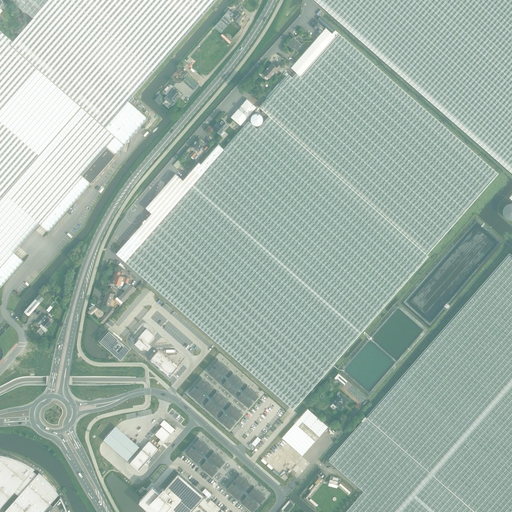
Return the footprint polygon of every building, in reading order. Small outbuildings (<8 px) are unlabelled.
[(11,0),(33,18),(13,42),(0,30),(0,287),(24,261),(14,252),(39,223),(115,136),(105,127),(128,101),(216,0),(11,0)] [(511,0),(314,0),(315,0),(321,5),(444,113),(511,173),(511,193),(509,197),(511,199),(511,0)] [(234,14),(232,17),(238,22),(243,16),(240,13),(241,11),(238,8),(237,10),(238,12),(236,15),(234,14)] [(229,10),(214,27),(221,33),(230,22),(231,21),(229,19),(231,17),(232,17),(234,14),(229,10)] [(325,28),(316,20),(311,26),(320,34),(325,28)] [(289,75),(260,107),(264,110),(262,112),(266,116),(268,114),(270,115),(427,253),(498,174),(338,33),(335,30),(332,33),(325,28),(295,63),(293,65),(290,68),(296,72),(296,73),(293,76),(292,77),(289,75)] [(293,37),(288,43),(287,44),(292,49),(293,48),(296,50),(301,44),(293,37)] [(282,67),(276,62),(273,65),(271,63),(263,73),(266,75),(264,77),(264,78),(266,80),(267,80),(269,78),(277,69),(279,71),(279,70),(282,73),(284,70),(281,67),(282,67)] [(290,68),(287,71),(293,76),(296,73),(290,68)] [(187,75),(183,80),(194,90),(198,85),(187,75)] [(167,95),(164,98),(172,105),(175,102),(181,94),(176,90),(173,93),(171,91),(167,95)] [(247,98),(230,117),(239,124),(240,125),(241,125),(245,120),(256,107),(247,99),(247,98)] [(48,232),(91,183),(104,168),(105,167),(104,167),(108,163),(108,164),(109,163),(108,163),(116,155),(116,154),(148,118),(128,101),(105,127),(115,136),(39,223),(48,232)] [(256,109),(248,117),(257,126),(265,118),(256,109)] [(161,220),(125,262),(204,331),(290,407),(293,409),(331,366),(333,363),(361,331),(389,299),(390,297),(428,254),(427,253),(270,115),(258,129),(248,121),(242,127),(224,149),(218,144),(201,164),(198,162),(183,180),(175,173),(162,188),(156,205),(151,203),(150,202),(146,206),(145,207),(151,213),(152,212),(161,220)] [(228,125),(222,120),(217,125),(216,124),(213,128),(214,129),(213,129),(220,135),(228,125)] [(239,124),(234,130),(237,133),(242,127),(240,125),(239,124)] [(191,146),(198,152),(205,144),(204,143),(204,141),(202,141),(201,140),(201,139),(199,139),(199,138),(196,141),(194,141),(194,143),(191,146)] [(143,223),(116,254),(125,262),(161,220),(152,212),(151,213),(146,219),(144,219),(142,222),(143,223)] [(475,219),(408,299),(426,314),(428,312),(433,311),(433,309),(438,308),(450,294),(447,288),(460,274),(471,268),(474,264),(473,262),(474,261),(473,259),(476,258),(472,254),(479,251),(479,248),(477,247),(476,248),(475,246),(483,245),(481,244),(480,241),(483,240),(485,240),(485,241),(488,238),(476,228),(478,225),(475,219)] [(367,417),(474,511),(510,511),(511,510),(511,256),(509,255),(367,417)] [(127,283),(129,279),(125,277),(125,278),(119,275),(120,272),(116,271),(113,278),(114,279),(113,283),(120,285),(121,281),(127,283)] [(124,291),(118,298),(123,302),(136,288),(131,283),(130,284),(126,288),(124,291)] [(110,306),(114,294),(107,291),(103,303),(110,306)] [(39,295),(24,312),(28,316),(44,299),(39,295)] [(89,314),(97,308),(95,306),(88,312),(89,314)] [(431,328),(445,309),(442,307),(430,323),(427,320),(424,323),(431,328)] [(144,308),(131,327),(135,330),(148,311),(144,308)] [(103,324),(114,311),(112,309),(101,322),(103,324)] [(46,328),(53,321),(50,319),(51,317),(48,315),(47,316),(41,323),(41,324),(39,326),(44,331),(46,328)] [(136,341),(134,343),(135,344),(135,343),(141,348),(141,349),(143,347),(146,349),(148,346),(146,344),(154,335),(147,329),(146,328),(146,329),(147,329),(137,340),(136,340),(136,341)] [(109,330),(99,341),(120,360),(130,349),(121,341),(116,336),(115,336),(109,330)] [(158,350),(150,359),(152,360),(153,361),(160,367),(162,370),(170,376),(173,372),(177,368),(178,367),(177,366),(172,363),(158,350)] [(218,359),(213,364),(225,374),(229,369),(218,359)] [(212,366),(207,371),(219,381),(223,376),(212,366)] [(232,372),(228,377),(240,387),(244,382),(232,372)] [(361,402),(365,397),(338,374),(334,378),(361,402)] [(202,377),(196,384),(208,394),(213,387),(202,377)] [(226,379),(222,384),(234,394),(238,389),(226,379)] [(247,385),(243,390),(254,400),(259,395),(247,385)] [(194,386),(188,392),(200,403),(206,396),(194,386)] [(216,390),(211,397),(222,407),(228,400),(216,390)] [(241,392),(237,397),(248,407),(253,402),(241,392)] [(333,403),(341,409),(349,400),(341,393),(333,403)] [(142,397),(129,400),(131,405),(143,402),(142,397)] [(209,399),(203,405),(215,415),(220,409),(209,399)] [(231,403),(225,409),(237,420),(243,413),(231,403)] [(307,408),(294,423),(315,441),(327,426),(307,408)] [(223,412),(218,418),(229,428),(235,422),(223,412)] [(363,491),(345,511),(474,511),(411,456),(367,417),(333,456),(329,461),(363,491)] [(288,430),(282,437),(302,455),(308,448),(315,441),(294,423),(288,430)] [(139,447),(115,426),(103,439),(127,460),(139,447)] [(162,426),(155,434),(161,439),(157,443),(161,445),(164,442),(171,434),(162,426)] [(199,437),(193,444),(205,454),(210,448),(199,437)] [(149,441),(130,462),(139,470),(158,448),(149,441)] [(191,446),(185,453),(197,463),(203,456),(191,446)] [(213,450),(208,457),(219,467),(225,461),(213,450)] [(0,507),(1,508),(1,507),(15,491),(19,495),(5,511),(4,511),(5,511),(42,511),(59,494),(57,492),(53,486),(48,480),(44,477),(41,474),(41,473),(39,472),(38,474),(33,471),(35,469),(33,467),(26,464),(20,461),(14,458),(7,456),(0,454),(0,507)] [(206,459),(200,466),(212,476),(217,469),(206,459)] [(140,500),(140,501),(146,507),(151,511),(189,511),(204,496),(178,472),(163,489),(162,489),(161,489),(161,490),(160,490),(160,491),(159,491),(159,492),(158,492),(157,491),(155,489),(154,488),(153,487),(150,490),(148,492),(145,495),(143,497),(140,500)] [(239,473),(233,480),(245,490),(251,483),(239,473)] [(322,480),(317,476),(313,481),(317,485),(322,480)] [(331,476),(328,486),(337,488),(338,485),(337,485),(338,481),(338,478),(331,476)] [(342,481),(340,483),(351,492),(352,490),(342,481)] [(232,482),(226,488),(238,498),(243,492),(232,482)] [(254,486),(248,492),(260,503),(265,496),(254,486)] [(309,491),(303,499),(315,509),(317,507),(309,500),(309,501),(306,498),(311,492),(309,491)] [(246,495),(241,501),(252,511),(258,505),(246,495)] [(67,511),(65,506),(62,499),(61,497),(60,497),(60,498),(47,511),(67,511)] [(290,502),(283,510),(285,511),(288,511),(294,506),(290,502)]
